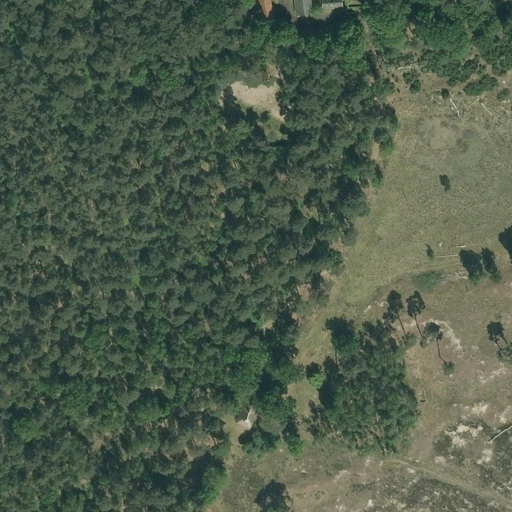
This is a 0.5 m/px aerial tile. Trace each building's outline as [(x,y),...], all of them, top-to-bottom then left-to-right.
[(259,0),(261,19),(277,18),(275,0),(259,0)] [(312,12),(310,0),(294,0),(297,14),(312,12)] [(341,0),(322,0),(323,9),(342,8),(341,0)] [(228,85),(223,88),(227,95),(232,92),(228,85)] [(244,399),(236,422),(251,427),(258,404),(244,399)]
